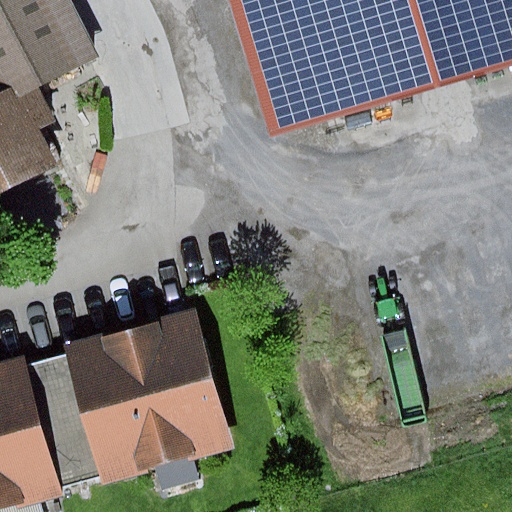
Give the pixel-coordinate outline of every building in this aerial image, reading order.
[(0,0),(0,104),(114,46),(90,0),(0,0)] [(511,0),(259,0),(299,135),(511,74),(511,0)] [(53,86),(0,110),(0,217),(94,174),(53,86)] [(227,313),(97,345),(130,480),(260,448),(227,313)] [(55,371),(0,383),(0,511),(43,511),(87,502),(55,371)]
